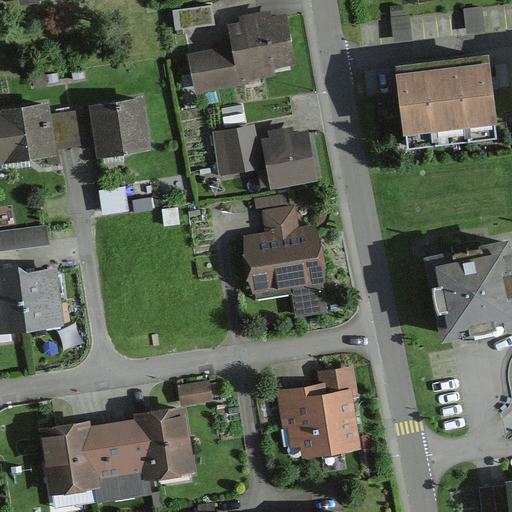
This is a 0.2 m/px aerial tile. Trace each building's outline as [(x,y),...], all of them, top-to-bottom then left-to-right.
[(227,54),(185,62),(191,93),(254,81),(252,69),(291,61),(283,21),(223,32),(227,54)] [(486,60),(388,72),(396,137),(494,125),(486,60)] [(140,94),(90,103),(100,158),(150,150),(140,94)] [(45,103),(0,110),(0,163),(54,155),(45,103)] [(256,132),(223,138),(229,172),(262,165),(267,190),(314,180),(305,136),(259,145),(256,132)] [(272,232),(243,237),(254,299),(294,291),(299,316),(332,310),(317,230),(304,233),(299,206),(269,211),(272,232)] [(511,316),(497,239),(414,254),(428,334),(511,318),(511,316)] [(25,270),(0,273),(0,331),(61,323),(55,278),(26,282),(25,270)] [(329,382),(275,393),(288,459),(353,446),(343,399),(358,396),(352,366),(327,371),(329,382)] [(181,411),(35,436),(45,493),(93,485),(95,498),(154,488),(152,479),(195,472),(184,411),(216,406),(213,386),(178,392),(181,411)] [(511,511),(511,484),(499,486),(501,511),(511,511)]
